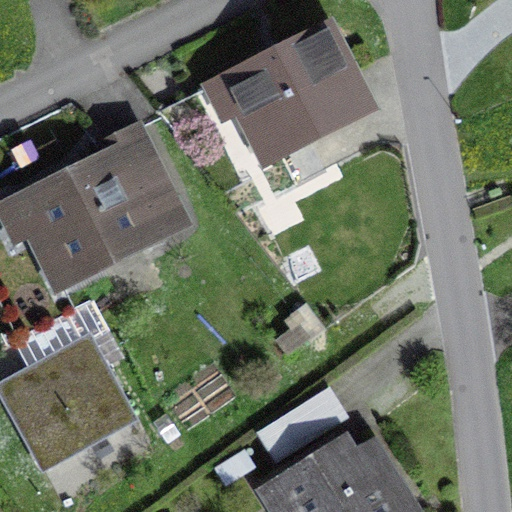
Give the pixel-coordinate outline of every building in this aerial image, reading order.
[(327,31),(229,81),(269,158),(367,107),(327,31)] [(21,201),(61,282),(184,221),(137,128),(104,145),(109,158),(21,201)] [(80,344),(1,387),(44,468),(132,420),(90,340),(107,330),(91,302),(66,316),(80,344)] [(260,436),(287,480),(343,446),(355,438),(331,394),(260,436)] [(269,492),(282,511),(405,511),(409,510),(372,450),(353,461),(343,446),(287,480),(269,492)]
